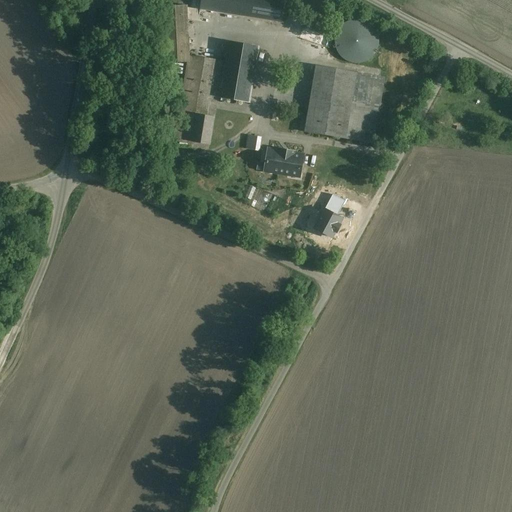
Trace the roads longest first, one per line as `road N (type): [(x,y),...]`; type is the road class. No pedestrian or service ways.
road 1 (unclassified): [(68,171),(334,281)]
road 2 (unclassified): [(334,281),(462,49)]
road 3 (unclassified): [(214,511),(334,281)]
road 4 (track): [(0,362),(43,269),(59,177)]
road 5 (unclassified): [(94,0),(68,171)]
